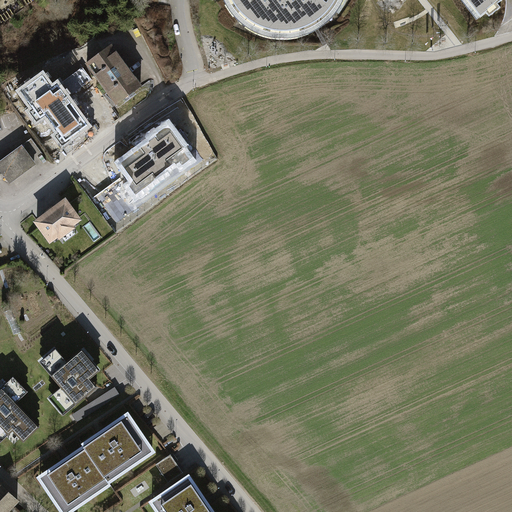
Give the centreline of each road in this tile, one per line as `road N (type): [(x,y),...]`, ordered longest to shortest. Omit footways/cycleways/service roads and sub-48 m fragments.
road 1 (residential): [(251,511),(2,219)]
road 2 (track): [(511,37),(426,58),(324,55),(188,86)]
road 3 (residential): [(2,219),(188,86)]
